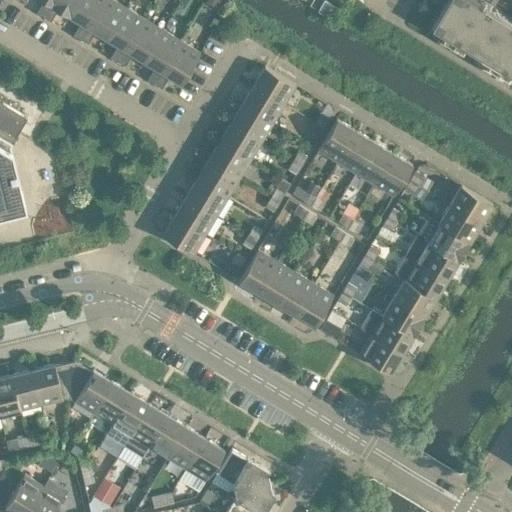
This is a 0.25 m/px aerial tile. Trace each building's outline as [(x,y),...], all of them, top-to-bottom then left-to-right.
[(43,0),(37,11),(44,16),(53,0),(43,0)] [(51,20),(59,8),(70,15),(78,0),(53,0),(44,16),(51,20)] [(81,21),(73,34),(81,38),(103,0),(78,0),(70,15),(81,21)] [(88,43),(95,30),(107,37),(126,6),(115,0),(103,0),(81,38),(88,43)] [(206,0),(204,4),(215,10),(220,0),(206,0)] [(335,5),(326,0),(323,0),(318,9),(329,15),(335,5)] [(447,0),(432,26),(511,74),(511,23),(473,0),(447,0)] [(118,44),(110,56),(118,61),(144,17),(126,6),(107,37),(118,44)] [(125,65),(132,53),(144,59),(162,28),(144,17),(118,61),(125,65)] [(155,66),(147,79),(155,83),(181,39),(162,28),(144,59),(155,66)] [(169,75),(181,82),(200,51),(181,39),(155,83),(162,87),(169,75)] [(296,83),(265,64),(253,84),(284,102),(296,83)] [(284,102),(253,84),(242,102),(273,121),(284,102)] [(0,216),(27,210),(14,157),(11,158),(9,148),(28,117),(0,100),(0,216)] [(273,121),(242,102),(231,121),(262,140),(273,121)] [(330,117),(322,112),(316,121),(324,126),(330,117)] [(337,117),(318,148),(337,160),(356,129),(337,117)] [(262,140),(231,121),(219,140),(251,158),(262,140)] [(310,131),(318,136),(324,126),(316,121),(310,131)] [(356,171),(375,140),(356,129),(337,160),(356,171)] [(251,158),(219,140),(208,158),(239,177),(251,158)] [(375,183),(394,152),(375,140),(356,171),(375,183)] [(307,154),(299,149),(293,159),(302,164),(307,154)] [(394,194),(413,163),(394,152),(375,183),(394,194)] [(239,177),(208,158),(197,177),(228,196),(239,177)] [(288,168),(296,173),(302,164),(293,159),(288,168)] [(424,175),(415,169),(410,179),(418,184),(424,175)] [(228,196),(197,177),(186,195),(217,214),(228,196)] [(404,188),(413,193),(418,184),(410,179),(404,188)] [(311,182),(301,198),(311,204),(315,196),(320,188),(311,182)] [(492,202),(461,183),(450,203),(481,222),(492,202)] [(285,191),(277,186),(271,196),(279,201),(285,191)] [(217,214),(186,195),(174,214),(206,233),(217,214)] [(265,206),(273,211),(279,201),(271,196),(265,206)] [(325,202),(315,196),(311,204),(320,210),(325,202)] [(481,222),(450,203),(438,221),(470,240),(481,222)] [(298,204),(292,214),(301,219),(308,209),(298,204)] [(402,212),(393,207),(388,216),(396,221),(402,212)] [(311,225),(317,215),(308,209),(301,219),(311,225)] [(343,213),(338,221),(348,227),(352,219),(343,213)] [(163,233),(194,252),(206,233),(174,214),(163,233)] [(438,221),(428,215),(417,233),(458,259),(470,240),(438,221)] [(382,225),(391,230),(396,221),(388,216),(382,225)] [(358,232),(362,225),(352,219),(348,227),(358,232)] [(262,230),(253,225),(248,233),(256,238),(262,230)] [(335,226),(329,235),(339,241),(345,232),(335,226)] [(348,247),(354,237),(345,232),(339,241),(348,247)] [(243,242),(251,247),(256,238),(248,233),(243,242)] [(406,252),(447,277),(458,259),(417,233),(406,252)] [(379,251),(370,245),(365,252),(374,258),(379,251)] [(258,248),(239,279),(258,291),(277,260),(258,248)] [(240,265),(245,257),(237,252),(232,260),(240,265)] [(374,258),(365,252),(354,271),(363,276),(368,268),(374,258)] [(395,270),(405,277),(436,296),(447,277),(406,252),(395,270)] [(374,258),(368,268),(378,274),(384,264),(374,258)] [(277,302),(296,271),(277,260),(258,291),(277,302)] [(295,313),(314,282),(296,271),(277,302),(295,313)] [(363,276),(354,271),(343,290),(352,295),(363,276)] [(436,296),(405,277),(394,295),(425,314),(436,296)] [(315,325),(334,294),(314,282),(295,313),(315,325)] [(337,300),(346,306),(352,295),(343,290),(337,300)] [(425,314),(394,295),(382,314),(413,333),(425,314)] [(330,334),(342,315),(332,308),(320,328),(330,334)] [(413,333),(382,314),(372,308),(361,326),(371,332),(402,351),(413,333)] [(359,352),(391,371),(402,351),(371,332),(359,352)] [(55,364),(54,363),(32,368),(41,403),(63,398),(63,397),(69,398),(75,359),(55,364)] [(92,370),(75,359),(69,398),(75,399),(74,400),(94,411),(113,380),(93,368),(92,370)] [(11,373),(20,409),(41,403),(32,368),(11,373)] [(0,376),(0,413),(20,409),(11,373),(0,376)] [(112,422),(131,391),(113,380),(94,411),(112,422)] [(124,444),(149,403),(131,391),(112,422),(106,432),(124,444)] [(149,403),(124,444),(143,455),(149,445),(168,414),(149,403)] [(168,414),(149,445),(167,456),(186,425),(168,414)] [(55,422),(48,424),(51,436),(58,435),(55,422)] [(186,425),(167,456),(186,467),(205,436),(186,425)] [(40,443),(37,433),(27,436),(29,445),(40,443)] [(9,441),(11,450),(29,445),(27,436),(9,441)] [(205,479),(224,448),(205,436),(186,467),(205,479)] [(217,472),(232,482),(234,488),(272,479),(270,470),(232,447),(217,472)] [(89,461),(80,464),(82,473),(92,471),(89,461)] [(92,471),(82,473),(85,483),(94,481),(92,471)] [(24,473),(5,504),(18,511),(26,511),(43,485),(24,473)] [(104,477),(96,490),(89,502),(91,511),(113,511),(112,506),(109,504),(119,487),(104,477)] [(235,495),(224,511),(259,511),(274,488),(272,479),(234,488),(235,495)] [(53,511),(63,496),(43,485),(26,511),(53,511)] [(207,488),(199,501),(207,506),(215,493),(207,488)] [(174,501),(171,491),(161,494),(164,503),(174,501)] [(152,496),(154,506),(164,503),(161,494),(152,496)]
